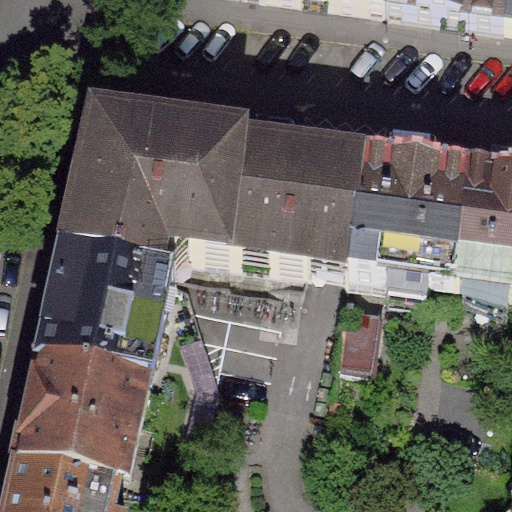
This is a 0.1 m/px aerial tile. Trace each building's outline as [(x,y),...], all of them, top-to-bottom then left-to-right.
[(392,0),(267,0),(267,6),(390,23),(392,0)] [(511,37),(511,0),(392,0),(390,23),(511,39),(511,37)] [(354,297),(355,289),(371,171),(98,135),(68,271),(175,294),(180,273),(354,297)] [(355,289),(460,303),(476,185),(371,171),(355,289)] [(460,303),(511,310),(511,190),(476,185),(460,303)] [(68,271),(44,378),(152,401),(175,294),(68,271)] [(382,328),(349,324),(342,384),(374,389),(382,328)] [(44,378),(22,482),(122,503),(126,483),(134,485),(152,401),(44,378)] [(22,482),(15,511),(120,511),(122,503),(22,482)]
